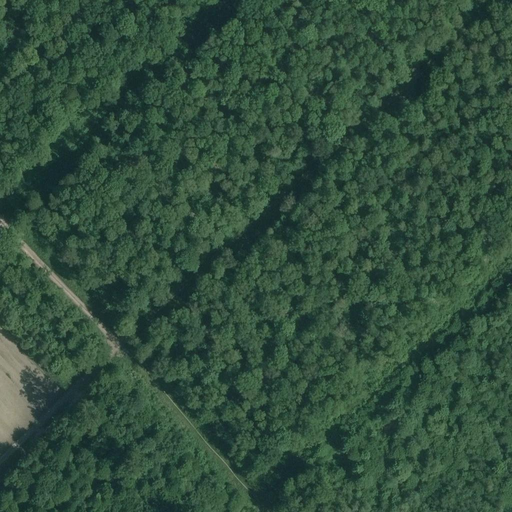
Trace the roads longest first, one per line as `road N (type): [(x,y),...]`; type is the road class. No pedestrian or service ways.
road 1 (track): [(117,345),(500,0)]
road 2 (track): [(117,345),(268,511)]
road 3 (track): [(117,345),(0,221)]
road 4 (track): [(0,461),(117,345)]
